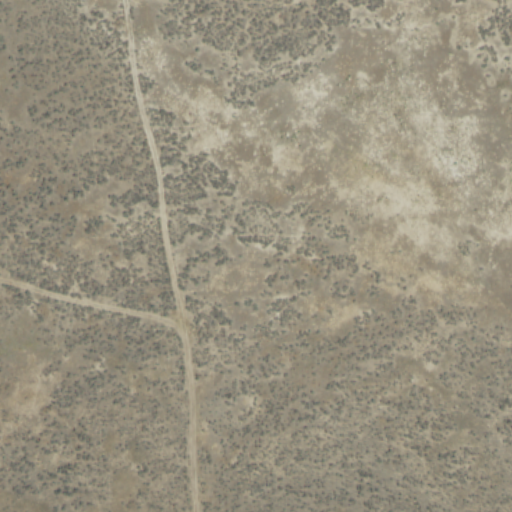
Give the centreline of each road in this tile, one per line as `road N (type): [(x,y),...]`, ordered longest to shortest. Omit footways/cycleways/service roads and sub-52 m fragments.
road 1 (track): [(195,511),(181,322),(0,279)]
road 2 (track): [(181,322),(123,0)]
